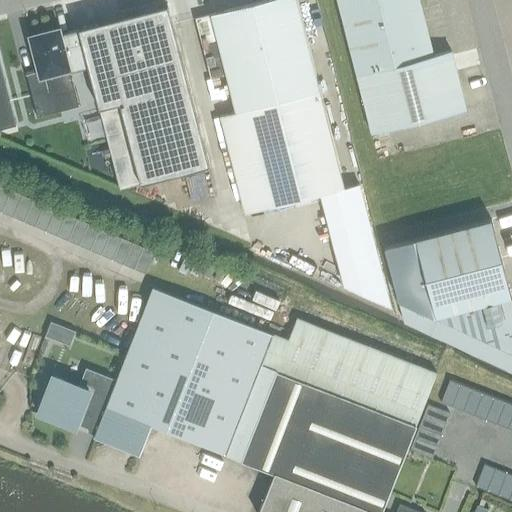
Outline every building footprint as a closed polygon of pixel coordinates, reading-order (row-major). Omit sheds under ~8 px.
[(226,75),(235,112),(220,116),(244,214),(320,194),(343,189),(295,0),(268,0),(195,19),(210,79),(226,75)] [(433,57),(418,0),(336,0),(371,136),(466,112),(451,53),(433,57)] [(167,6),(77,29),(77,30),(86,64),(86,65),(87,65),(88,69),(87,69),(98,109),(119,104),(140,184),(208,167),(167,6)] [(38,69),(25,72),(36,117),(59,112),(55,96),(74,91),(69,69),(86,64),(77,30),(59,34),(58,30),(30,37),(38,69)] [(0,128),(16,124),(0,61),(0,128)] [(396,151),(403,178),(451,166),(444,138),(396,151)] [(343,189),(320,194),(343,285),(389,305),(358,185),(343,189)] [(10,191),(0,187),(0,212),(0,213),(10,191)] [(10,191),(0,213),(11,218),(21,196),(10,191)] [(32,201),(21,196),(11,218),(23,223),(32,201)] [(23,223),(34,228),(43,206),(32,201),(23,223)] [(54,211),(43,206),(34,228),(45,232),(54,211)] [(56,237),(65,215),(54,211),(45,232),(56,237)] [(67,242),(77,220),(65,215),(56,237),(67,242)] [(67,242),(78,247),(88,225),(77,220),(67,242)] [(414,240),(384,248),(398,299),(403,322),(406,323),(511,371),(511,300),(511,297),(491,220),(414,240)] [(99,230),(88,225),(78,247),(89,251),(99,230)] [(89,251),(100,256),(110,234),(99,230),(89,251)] [(110,234),(100,256),(111,261),(121,239),(110,234)] [(111,261),(122,266),(132,244),(121,239),(111,261)] [(133,270),(143,249),(132,244),(122,266),(133,270)] [(133,270),(145,275),(154,254),(143,249),(133,270)] [(296,318),(287,340),(153,287),(127,352),(116,380),(106,407),(151,425),(274,473),(259,511),(381,511),(436,374),(296,318)] [(55,338),(60,324),(52,321),(46,335),(55,338)] [(106,407),(116,380),(85,368),(78,386),(52,376),(37,414),(75,428),(83,406),(103,413),(106,407)] [(463,411),(471,389),(450,381),(441,403),(463,411)] [(463,411),(474,416),(483,394),(471,389),(463,411)] [(494,398),(483,394),(474,416),(485,420),(494,398)] [(485,420),(496,424),(505,402),(494,398),(485,420)] [(511,405),(505,402),(496,424),(508,429),(511,417),(511,405)] [(423,416),(445,425),(449,414),(428,405),(423,416)] [(151,425),(106,407),(103,413),(93,437),(139,455),(151,425)] [(441,436),(445,425),(423,416),(419,427),(441,436)] [(415,438),(436,446),(441,436),(419,427),(415,438)] [(436,446),(415,438),(410,449),(432,457),(436,446)] [(486,491),(495,469),(484,465),(476,487),(486,491)] [(495,469),(486,491),(497,495),(506,473),(495,469)] [(509,500),(511,491),(511,475),(506,473),(497,495),(509,500)]
